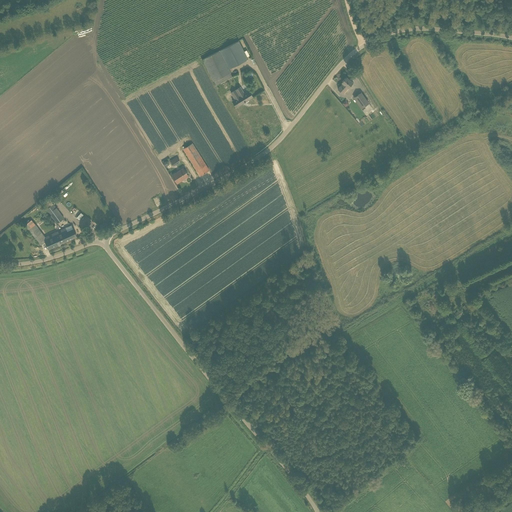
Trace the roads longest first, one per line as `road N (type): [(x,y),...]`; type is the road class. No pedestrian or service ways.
road 1 (unclassified): [(317,511),(101,240)]
road 2 (track): [(227,400),(322,325),(342,336),(511,233)]
road 3 (unclassified): [(101,240),(254,160),(363,45)]
road 4 (unclassified): [(511,37),(414,28),(363,45)]
